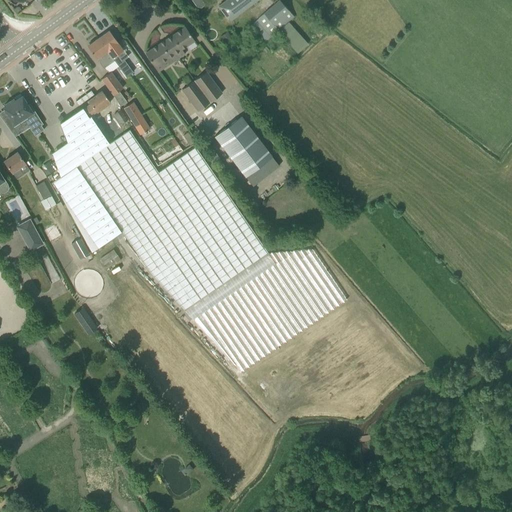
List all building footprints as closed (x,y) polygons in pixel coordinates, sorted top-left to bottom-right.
[(225,0),(217,6),(229,23),(257,0),(225,0)] [(306,43),(287,23),(294,17),(279,0),(277,0),(251,25),(257,32),(261,27),(270,37),(278,30),(296,52),(306,43)] [(185,27),(166,39),(179,58),(185,54),(182,50),(194,41),(185,27)] [(109,30),(98,38),(99,38),(107,50),(115,60),(114,60),(118,66),(126,77),(133,72),(124,59),(122,61),(117,54),(123,50),(118,43),(109,30)] [(219,37),(225,46),(233,40),(227,32),(219,37)] [(89,45),(87,46),(103,68),(114,60),(115,60),(107,50),(99,38),(94,41),(93,41),(88,44),(89,45)] [(179,58),(166,39),(145,53),(155,67),(167,60),(170,64),(179,58)] [(101,79),(113,95),(123,87),(111,71),(101,79)] [(206,71),(195,79),(212,100),(222,93),(206,71)] [(212,100),(195,79),(181,89),(197,111),(212,100)] [(90,103),(84,108),(90,116),(96,112),(110,102),(102,90),(88,100),(90,103)] [(28,105),(22,96),(15,100),(14,98),(2,106),(10,118),(8,120),(13,128),(20,123),(19,121),(26,116),(34,129),(42,124),(29,104),(28,105)] [(133,102),(123,108),(139,134),(149,128),(133,102)] [(85,179),(60,195),(92,251),(121,231),(145,266),(146,269),(240,372),(346,299),(312,249),(268,252),(195,146),(158,172),(129,130),(109,144),(84,109),(60,123),(78,167),(85,179)] [(113,114),(120,125),(128,120),(121,109),(113,114)] [(214,135),(252,186),(279,166),(241,115),(214,135)] [(188,132),(183,135),(189,145),(194,142),(188,132)] [(153,160),(157,166),(183,151),(179,145),(175,147),(153,160)] [(214,150),(206,156),(212,163),(219,157),(214,150)] [(23,174),(19,168),(25,164),(17,152),(4,161),(16,179),(23,174)] [(50,164),(42,169),(46,175),(53,171),(50,164)] [(51,196),(43,181),(35,186),(43,200),(51,196)] [(54,204),(55,204),(51,196),(43,200),(47,208),(54,204)] [(17,226),(30,250),(42,244),(29,220),(17,226)] [(100,258),(104,264),(117,255),(113,249),(100,258)] [(73,313),(88,335),(96,330),(80,308),(73,313)]
